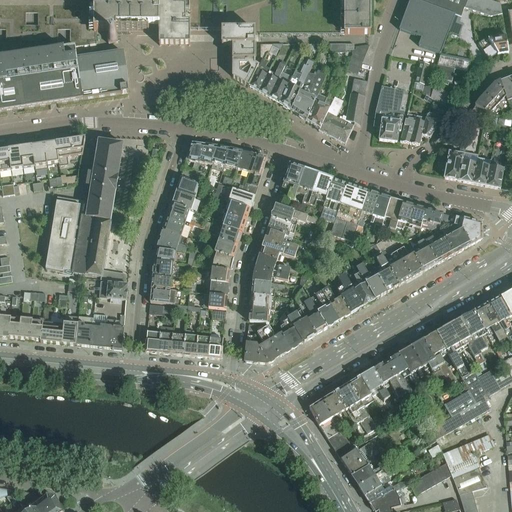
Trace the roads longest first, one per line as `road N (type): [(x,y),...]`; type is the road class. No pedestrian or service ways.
road 1 (secondary): [(511,243),(255,400)]
road 2 (secondary): [(271,411),(511,262)]
road 3 (residential): [(185,129),(142,258),(133,374)]
road 4 (residential): [(228,389),(241,280),(283,149)]
road 5 (residential): [(0,135),(100,122),(185,129)]
road 6 (residential): [(354,172),(401,0)]
road 7 (unclassified): [(255,400),(115,494)]
road 8 (residential): [(402,186),(406,169),(441,139),(489,76),(511,65)]
road 9 (unclassified): [(147,503),(271,411)]
road 10 (unknown): [(217,81),(196,69),(176,75),(87,110),(85,123)]
road 11 (tertiary): [(133,374),(0,361)]
road 12 (secondary): [(271,411),(347,511)]
